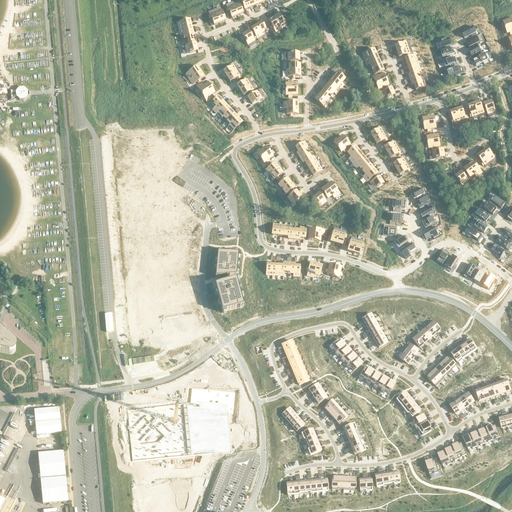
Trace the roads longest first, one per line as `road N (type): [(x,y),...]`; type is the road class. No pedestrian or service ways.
road 1 (residential): [(262,136),(234,153),(257,203),(262,244),(386,274),(427,257)]
road 2 (tertiary): [(228,340),(257,323),(388,292),(433,294),(461,306)]
road 3 (residential): [(262,136),(214,73),(205,36),(294,0)]
road 4 (residential): [(286,391),(271,346),(335,324),(413,379)]
road 5 (unclassified): [(82,400),(175,377),(228,340)]
road 6 (unclassified): [(228,340),(204,305),(207,219)]
road 7 (residential): [(338,464),(401,459),(451,432)]
